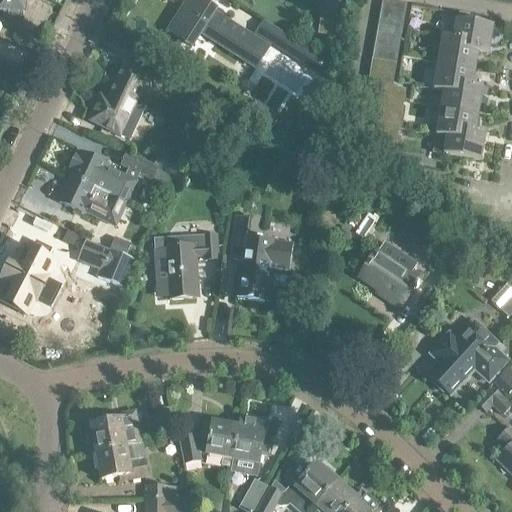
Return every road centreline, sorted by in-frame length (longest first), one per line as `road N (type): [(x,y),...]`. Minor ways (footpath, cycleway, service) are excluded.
road 1 (residential): [(463,511),(373,423),(301,376),(262,363),(224,358),(77,375),(47,389)]
road 2 (residential): [(0,200),(99,0)]
road 3 (residential): [(38,511),(47,389)]
